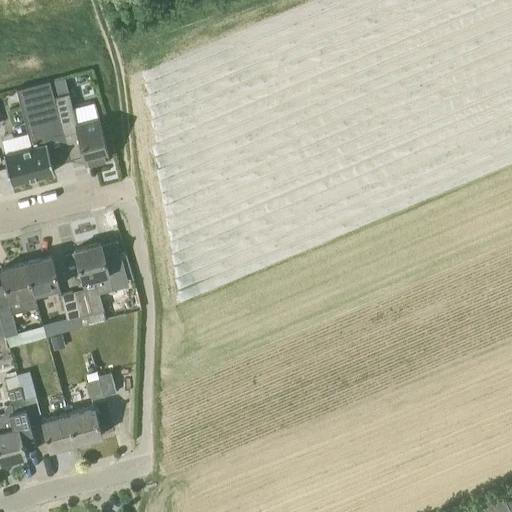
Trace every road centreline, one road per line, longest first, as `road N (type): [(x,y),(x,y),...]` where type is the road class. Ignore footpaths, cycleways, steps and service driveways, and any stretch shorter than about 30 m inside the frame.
road 1 (residential): [(0,505),(142,464),(148,330),(138,234),(124,191),(0,223)]
road 2 (track): [(93,0),(118,67),(124,191)]
